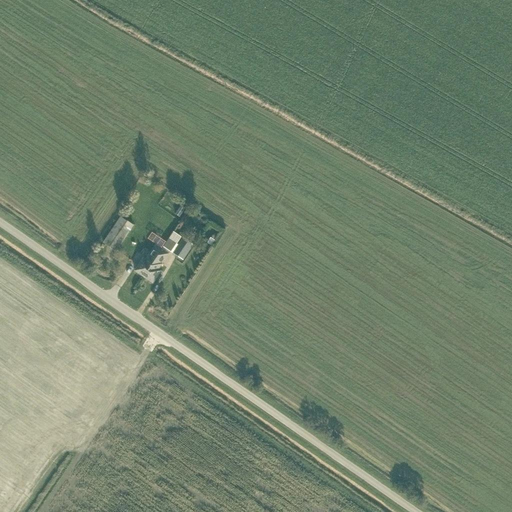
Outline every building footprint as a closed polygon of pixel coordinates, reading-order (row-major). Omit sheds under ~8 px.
[(183,214),(186,209),(180,205),(176,209),(183,214)] [(115,251),(133,226),(120,217),(103,243),(115,251)] [(172,242),(176,244),(180,237),(173,232),(168,239),(172,242)] [(191,244),(182,238),(172,253),(181,259),(191,244)] [(152,283),(160,271),(158,269),(168,254),(169,254),(176,244),(172,242),(168,239),(161,250),(161,249),(154,260),(155,260),(143,277),(152,283)] [(134,271),(143,277),(155,260),(154,260),(161,249),(155,245),(145,261),(142,259),(134,271)]
